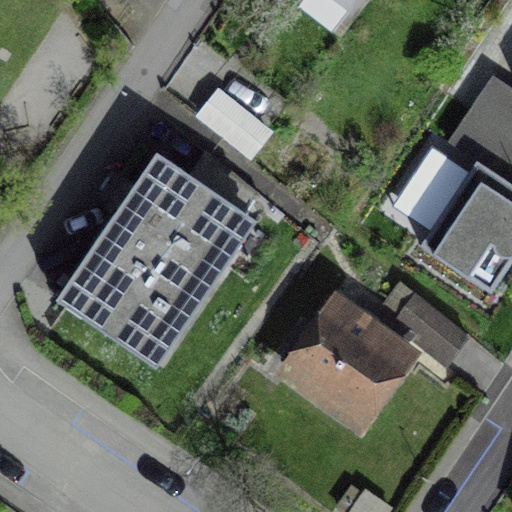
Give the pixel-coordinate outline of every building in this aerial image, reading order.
[(511,88),(492,76),(470,109),(511,137),(511,88)] [(230,92),(206,124),(264,168),(288,137),(230,92)] [(511,137),(470,109),(447,142),(476,163),(511,186),(511,137)] [(511,262),(511,186),(476,163),(420,246),(491,295),(511,262)] [(285,235),(179,165),(76,323),(184,389),(285,235)] [(418,294),(396,322),(446,361),(468,333),(418,294)] [(372,330),(337,304),(290,369),(357,417),(409,345),(377,322),(372,330)]
